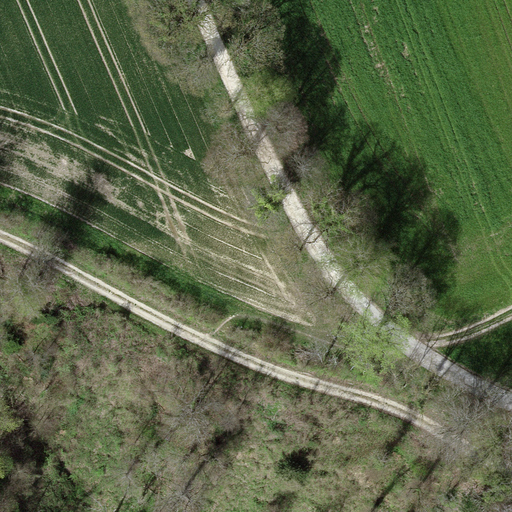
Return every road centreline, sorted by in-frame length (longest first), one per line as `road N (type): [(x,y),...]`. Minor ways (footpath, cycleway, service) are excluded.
road 1 (unclassified): [(205,0),(349,287),(396,331),(511,396)]
road 2 (track): [(511,466),(206,337)]
road 3 (track): [(206,337),(0,236)]
